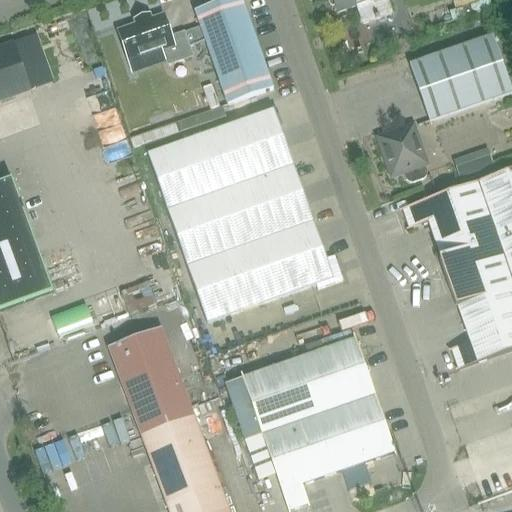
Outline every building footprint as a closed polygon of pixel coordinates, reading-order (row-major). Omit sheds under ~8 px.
[(241,0),(230,0),(195,13),(201,29),(205,42),(228,107),(273,91),(241,0)] [(334,0),(339,13),(358,7),(365,27),(393,17),(387,0),(334,0)] [(136,26),(117,33),(128,64),(163,52),(168,66),(192,58),(189,48),(205,42),(201,29),(172,39),(164,16),(151,21),(150,16),(134,21),(136,26)] [(13,45),(0,49),(0,105),(31,94),(30,92),(52,85),(36,38),(13,46),(13,45)] [(409,68),(426,115),(430,124),(511,94),(511,93),(492,38),(409,68)] [(167,212),(293,168),(274,112),(147,156),(167,212)] [(379,140),(383,152),(392,178),(404,174),(406,182),(412,185),(425,180),(427,175),(425,167),(426,166),(413,128),(379,140)] [(187,268),(229,253),(313,224),(293,168),(167,212),(187,268)] [(498,241),(511,236),(511,172),(402,211),(409,231),(428,224),(440,260),(439,260),(439,261),(498,241)] [(0,312),(52,294),(12,181),(0,185),(0,312)] [(229,253),(248,310),(316,286),(317,290),(343,281),(334,257),(326,260),(313,224),(229,253)] [(511,236),(498,241),(511,282),(511,236)] [(511,288),(511,282),(498,241),(439,261),(456,308),(511,288)] [(206,324),(248,310),(229,253),(187,268),(206,324)] [(511,288),(456,308),(456,309),(458,309),(470,344),(451,351),(458,371),(511,352),(511,288)] [(176,315),(166,318),(162,304),(154,306),(160,325),(169,322),(172,332),(180,329),(176,315)] [(144,446),(197,426),(161,330),(108,349),(144,446)] [(309,389),(365,369),(355,341),(299,360),(309,389)] [(220,361),(244,352),(240,342),(216,352),(220,361)] [(291,427),(319,417),(309,389),(299,360),(271,370),(291,427)] [(375,397),(365,369),(309,389),(319,417),(375,397)] [(291,427),(271,370),(242,380),(262,436),(262,437),(291,427)] [(391,442),(375,397),(319,417),(338,474),(395,454),(393,448),(395,444),(391,442)] [(262,437),(262,436),(245,442),(259,482),(276,476),(288,511),(309,505),(302,486),(338,474),(319,417),(291,427),(262,437)] [(228,511),(197,426),(144,446),(168,511),(228,511)] [(57,465),(69,493),(78,490),(66,461),(57,465)]
